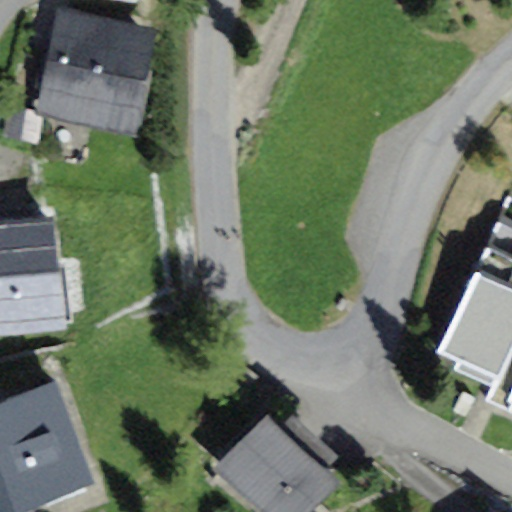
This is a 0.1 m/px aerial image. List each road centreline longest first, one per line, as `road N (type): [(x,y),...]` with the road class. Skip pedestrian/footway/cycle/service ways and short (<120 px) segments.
road 1 (residential): [(302,365),(238,305),(212,0)]
road 2 (residential): [(511,57),(417,197),(367,338),(302,365)]
road 3 (residential): [(511,471),(380,415),(302,365)]
